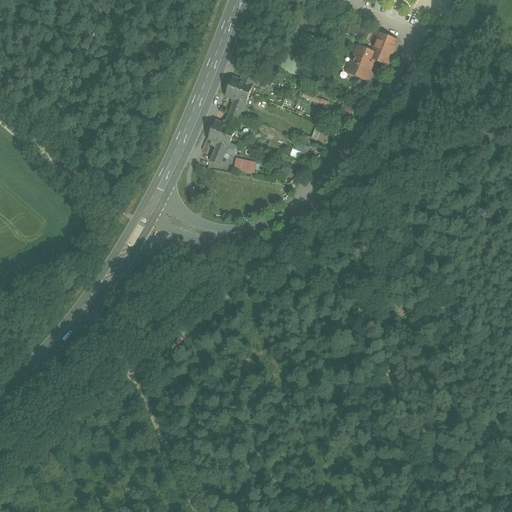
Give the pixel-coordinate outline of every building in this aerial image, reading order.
[(291,13),(278,51),(286,54),(300,17),(291,13)] [(310,20),(301,17),(282,70),(300,76),(305,65),(296,62),(298,59),(296,58),(301,44),(305,34),(310,20)] [(369,29),(354,23),(353,25),(349,24),(349,23),(347,22),(346,24),(344,23),(343,25),(342,25),(340,30),(345,32),(346,31),(356,35),(357,32),(366,36),(369,29)] [(323,41),(305,34),(301,44),(320,51),(323,41)] [(381,34),(374,52),(378,54),(375,60),(388,65),(398,41),(381,34)] [(374,52),(359,47),(355,57),(357,58),(351,71),(350,71),(350,72),(367,79),(367,78),(366,78),(372,64),(374,64),(375,60),(378,54),(374,52)] [(247,73),(243,81),(234,77),(230,87),(251,95),(255,86),(253,85),(256,77),(247,73)] [(251,95),(230,87),(226,97),(236,100),(231,112),(241,116),(246,104),(247,105),(251,95)] [(303,93),(301,98),(327,108),(328,104),(303,93)] [(350,116),(353,109),(343,104),(340,111),(350,116)] [(241,116),(231,112),(226,125),(217,121),(213,130),(234,139),(237,129),(236,128),(241,116)] [(325,127),(319,140),(328,144),(331,135),(337,137),(330,145),(331,145),(342,132),(334,128),(333,130),(325,127)] [(234,139),(213,130),(209,140),(219,144),(212,162),(221,166),(226,153),(235,157),(239,147),(231,144),(234,139)] [(317,140),(306,135),(304,141),(315,145),(317,140)] [(312,148),(297,142),(294,149),(309,155),(312,148)] [(258,163),(244,160),(242,171),(255,174),(258,163)] [(283,163),(279,175),(291,178),(295,166),(283,163)]
